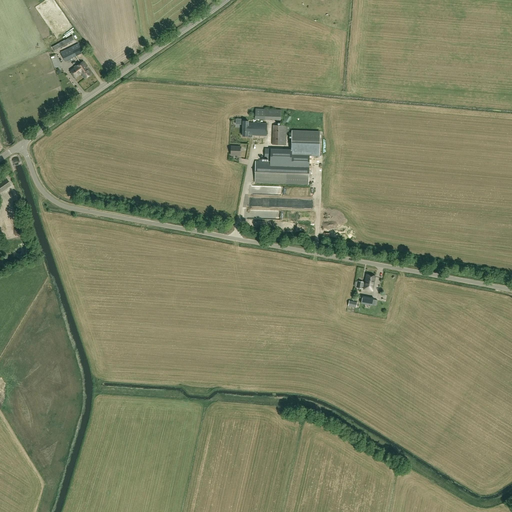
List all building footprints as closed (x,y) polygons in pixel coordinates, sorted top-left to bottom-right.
[(69,32),(75,29),(66,14),(58,19),(55,15),(51,18),(52,19),(47,22),(56,37),(68,30),(69,32)] [(78,44),(61,53),(65,62),(83,53),(81,49),(85,47),(87,49),(89,48),(86,45),(80,47),(78,44)] [(83,62),(81,63),(83,66),(81,68),(83,71),(81,72),(81,73),(81,74),(85,79),(92,74),(83,62)] [(83,66),(81,63),(70,70),(75,77),(81,73),(81,74),(81,73),(81,72),(83,71),(81,68),(83,66)] [(256,118),(281,118),(281,109),(260,110),(260,113),(255,113),(256,118)] [(243,121),(243,136),(248,136),(248,134),(267,135),(267,123),(248,122),(248,121),(243,121)] [(287,126),(286,126),(273,125),(272,144),(286,145),(287,126)] [(309,155),(319,155),(320,132),(292,131),(292,150),(291,154),(309,155)] [(231,155),(240,156),(240,147),(231,147),(231,155)] [(271,158),(271,162),(256,161),(255,183),(309,184),(309,155),(291,154),(292,150),(265,149),(265,158),(271,158)] [(0,190),(1,192),(12,184),(8,178),(0,182),(0,190)] [(263,195),(286,195),(286,187),(263,186),(263,195)] [(313,211),(263,209),(262,220),(312,221),(313,211)] [(363,289),(372,291),(375,276),(367,274),(365,283),(358,281),(357,288),(362,289),(362,284),(364,285),(363,289)]
